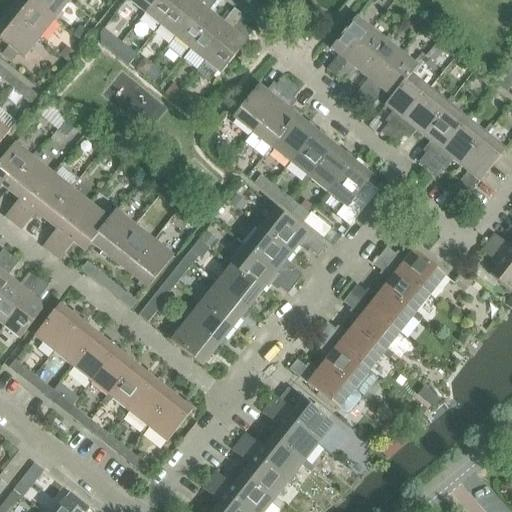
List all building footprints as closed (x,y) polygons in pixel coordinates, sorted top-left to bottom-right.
[(39,40),(54,21),(27,0),(10,0),(15,4),(7,14),(39,40)] [(27,0),(54,21),(69,2),(65,0),(27,0)] [(130,0),(129,2),(145,15),(156,0),(130,0)] [(156,0),(145,15),(160,27),(180,0),(156,0)] [(180,0),(160,27),(175,39),(205,0),(180,0)] [(187,49),(189,51),(215,18),(208,13),(218,0),(205,0),(175,39),(167,49),(179,58),(187,49)] [(189,51),(204,63),(242,16),(234,10),(222,24),(215,18),(189,51)] [(23,59),(39,40),(7,14),(0,22),(0,40),(7,47),(17,55),(23,59)] [(250,22),(242,16),(204,63),(197,72),(209,82),(217,72),(220,75),(246,43),(238,36),(250,22)] [(326,71),(334,77),(371,31),(356,18),(330,50),(338,57),(326,71)] [(79,27),(72,36),(82,44),(89,35),(79,27)] [(384,41),(371,31),(334,77),(342,83),(353,69),(361,75),(386,43),(384,41)] [(389,44),(386,43),(361,75),(368,80),(357,95),(364,101),(401,55),(389,44)] [(444,52),(435,44),(425,56),(435,64),(444,53),(444,52)] [(7,47),(1,55),(11,63),(17,55),(7,47)] [(67,47),(59,56),(68,65),(77,56),(67,47)] [(127,49),(118,60),(127,68),(128,67),(136,57),(127,49)] [(417,67),(401,55),(364,101),(372,107),(384,93),(390,99),(391,99),(410,75),(410,76),(417,67)] [(144,58),(135,69),(144,77),(153,65),(144,58)] [(154,66),(146,76),(153,82),(161,71),(154,65),(154,66)] [(0,79),(12,89),(18,81),(0,66),(0,79)] [(429,91),(410,76),(410,75),(391,99),(390,99),(384,107),(395,116),(381,133),(389,140),(429,91)] [(232,119),(252,134),(291,85),(283,78),(269,95),(258,86),(232,119)] [(38,96),(18,81),(12,89),(31,104),(38,96)] [(172,84),(164,94),(174,102),(181,92),(172,84)] [(300,91),(291,85),(252,134),(271,149),(296,117),(286,109),(300,91)] [(445,103),(429,91),(389,140),(398,147),(412,129),(422,138),(448,105),(445,103)] [(185,92),(179,100),(190,108),(196,100),(185,92)] [(451,96),(445,103),(448,105),(453,98),(451,96)] [(450,107),(448,105),(422,138),(432,146),(419,163),(427,170),(467,120),(450,107)] [(315,132),(296,117),(271,149),(289,164),(315,132)] [(66,119),(58,129),(67,137),(76,127),(66,119)] [(483,133),(467,120),(427,170),(435,176),(449,159),(459,167),(485,135),(483,133)] [(0,143),(9,133),(0,125),(0,143)] [(490,125),(483,133),(485,135),(492,127),(490,125)] [(492,127),(485,135),(488,137),(495,129),(492,127)] [(334,147),(315,132),(289,164),(305,177),(308,179),(334,147)] [(488,137),(485,135),(459,167),(470,176),(456,193),(465,200),(505,151),(488,137)] [(0,186),(8,192),(34,160),(14,145),(0,162),(0,186)] [(353,162),(334,147),(308,179),(310,181),(327,194),(353,162)] [(52,175),(34,160),(8,192),(18,201),(5,218),(13,225),(52,175)] [(343,207),(336,216),(349,227),(377,192),(367,184),(372,177),(353,162),(327,194),(343,207)] [(71,190),(52,175),(13,225),(21,231),(35,214),(46,222),(71,190)] [(255,183),(266,193),(273,185),(261,175),(255,183)] [(292,200),(273,185),(266,193),(285,208),(292,200)] [(90,205),(71,190),(46,222),(56,231),(42,248),(51,255),(90,205)] [(236,195),(230,203),(241,212),(247,204),(236,195)] [(310,215),(292,200),(285,208),(293,213),(304,223),(310,215)] [(109,220),(90,205),(51,255),(59,261),(73,244),(84,253),(91,244),(90,244),(109,220)] [(275,209),(260,229),(292,254),(300,244),(317,258),(325,248),(275,209)] [(115,212),(109,220),(90,244),(91,244),(109,259),(135,227),(115,212)] [(311,214),(310,215),(304,223),(323,238),(330,229),(311,214)] [(255,220),(253,223),(260,229),(262,226),(255,220)] [(154,242),(135,227),(109,259),(128,274),(154,242)] [(284,265),(292,254),(260,229),(245,247),(294,287),(301,278),(284,265)] [(206,232),(198,242),(209,250),(217,240),(207,231),(206,232)] [(511,263),(511,247),(511,249),(494,235),(487,243),(511,263)] [(173,258),(154,242),(128,274),(147,290),(173,258)] [(511,295),(511,263),(487,243),(481,252),(498,266),(489,277),(511,295)] [(288,295),(294,287),(245,247),(230,266),(262,292),(271,281),(288,295)] [(200,254),(193,249),(184,260),(191,266),(200,254)] [(386,249),(380,257),(429,297),(444,277),(412,251),(404,262),(386,249)] [(0,270),(11,257),(3,251),(0,254),(0,270)] [(18,263),(11,257),(0,270),(0,301),(14,283),(7,278),(18,263)] [(414,315),(415,314),(429,297),(380,257),(373,266),(390,279),(382,290),(414,315)] [(176,285),(191,266),(184,260),(169,279),(176,285)] [(80,271),(92,280),(99,273),(87,263),(80,271)] [(247,310),(262,292),(230,266),(215,285),(247,310)] [(92,280),(111,295),(117,287),(99,273),(92,280)] [(463,274),(454,285),(464,293),(473,282),(463,274)] [(21,289),(14,283),(0,301),(0,324),(4,328),(41,281),(33,275),(21,289)] [(161,303),(176,285),(169,279),(154,297),(161,303)] [(48,287),(41,281),(4,328),(19,340),(45,308),(37,301),(48,287)] [(232,329),(247,310),(215,285),(202,301),(200,303),(232,329)] [(421,318),(415,314),(414,315),(382,290),(374,300),(356,286),(350,295),(399,334),(411,319),(417,323),(421,318)] [(137,303),(117,287),(111,295),(131,311),(137,303)] [(360,317),(352,327),(384,353),(386,351),(399,334),(350,295),(343,303),(360,317)] [(163,304),(161,303),(154,297),(138,317),(147,324),(163,304)] [(217,348),(232,329),(200,303),(198,306),(185,322),(217,348)] [(34,338),(53,353),(79,321),(60,305),(34,338)] [(53,353),(72,368),(98,336),(79,321),(53,353)] [(202,367),(217,348),(185,322),(169,342),(202,367)] [(327,324),(320,332),(369,372),(382,356),(387,361),(392,355),(386,351),(384,353),(352,327),(344,337),(327,324)] [(330,354),(322,365),(354,390),(357,387),(369,372),(320,332),(313,341),(330,354)] [(72,368),(91,383),(117,351),(98,336),(72,368)] [(135,366),(117,351),(91,383),(109,398),(105,402),(106,403),(135,366)] [(363,391),(357,387),(354,390),(322,365),(314,375),(297,361),(289,370),(344,414),(349,413),(359,400),(360,395),(363,391)] [(9,369),(28,385),(34,377),(15,362),(9,369)] [(154,381),(135,366),(106,403),(109,406),(113,401),(128,413),(154,381)] [(28,385),(47,400),(53,392),(34,377),(28,385)] [(173,396),(154,381),(128,413),(147,428),(173,396)] [(284,386),(268,406),(318,445),(331,456),(347,436),(284,386)] [(47,400),(66,414),(72,407),(53,392),(47,400)] [(192,411),(173,396),(147,428),(167,443),(192,411)] [(305,462),(318,445),(268,406),(262,414),(279,428),(271,438),(303,464),(305,462)] [(66,414),(84,429),(91,421),(72,407),(66,414)] [(84,429),(103,444),(110,436),(91,421),(84,429)] [(301,466),(303,464),(271,438),(263,449),(245,435),(239,443),(288,483),(301,466)] [(103,444),(122,459),(128,451),(110,436),(103,444)] [(249,465),(241,476),(281,508),(284,504),(276,498),(288,483),(239,443),(232,452),(249,465)] [(147,466),(128,451),(122,459),(141,474),(147,466)] [(0,480),(7,486),(27,460),(18,453),(0,475),(0,480)] [(305,462),(303,464),(312,471),(314,469),(305,462)] [(22,498),(43,472),(34,464),(13,491),(22,498)] [(303,464),(301,466),(310,474),(312,471),(303,464)] [(216,473),(209,481),(247,511),(265,511),(271,504),(279,510),(281,508),(241,476),(233,486),(216,473)] [(247,511),(209,481),(202,489),(219,503),(212,511),(247,511)] [(12,491),(0,506),(0,511),(6,511),(19,497),(12,491)] [(91,511),(68,493),(53,511),(91,511)]
